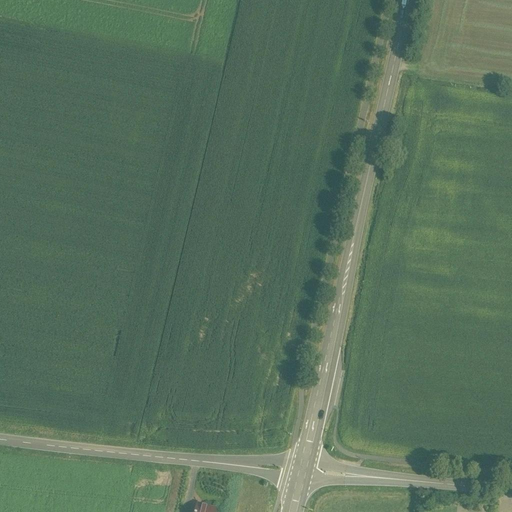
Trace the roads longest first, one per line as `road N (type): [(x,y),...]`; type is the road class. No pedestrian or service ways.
road 1 (primary): [(301,472),(409,0)]
road 2 (tertiary): [(0,439),(301,472)]
road 3 (tertiary): [(301,472),(511,490)]
